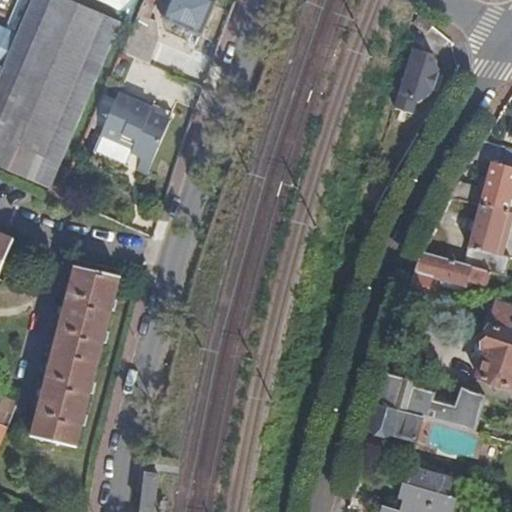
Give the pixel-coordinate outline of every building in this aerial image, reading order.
[(63,0),(33,0),(17,38),(0,30),(0,169),(48,190),(120,25),(63,0)] [(69,0),(130,26),(141,0),(69,0)] [(156,0),(144,0),(134,23),(142,26),(148,15),(150,15),(156,0)] [(202,27),(213,2),(209,0),(169,0),(165,11),(178,17),(175,24),(188,29),(191,22),(202,27)] [(435,67),(414,61),(396,121),(413,126),(417,114),(431,106),(432,102),(434,102),(434,101),(433,100),(438,86),(439,87),(439,85),(440,81),(435,67)] [(152,163),(170,124),(150,115),(153,107),(120,93),(101,137),(119,145),(121,141),(135,147),(132,155),(152,163)] [(511,150),(485,144),(475,160),(493,165),(488,181),(486,191),(479,189),(461,184),(453,199),(482,206),(509,213),(511,202),(511,150)] [(486,191),(488,181),(482,179),(479,189),(486,191)] [(511,221),(507,220),(509,213),(482,206),(465,266),(492,273),(498,275),(504,257),(497,255),(504,232),(510,232),(511,227),(511,221)] [(0,270),(12,242),(0,237),(0,270)] [(488,287),(492,273),(465,266),(426,255),(422,262),(411,294),(427,299),(434,279),(467,288),(469,281),(488,287)] [(77,450),(118,280),(75,270),(34,440),(77,450)] [(487,397),(511,404),(511,403),(511,308),(500,304),(484,350),(489,352),(480,379),(481,380),(476,393),(487,397)] [(415,385),(387,377),(381,398),(378,408),(477,435),(487,397),(476,393),(463,389),(459,404),(415,385)] [(0,444),(6,431),(0,427),(0,426),(5,414),(12,417),(17,404),(0,396),(0,444)] [(483,436),(477,435),(378,408),(372,429),(477,458),(484,457),(485,452),(480,450),(483,436)] [(511,454),(511,443),(492,439),(489,449),(511,454)] [(452,498),(457,479),(411,467),(405,487),(409,488),(401,511),(398,511),(384,508),(382,511),(456,511),(460,500),(452,498)]
